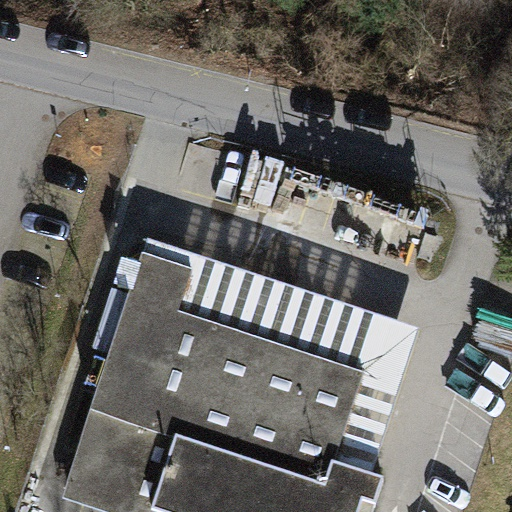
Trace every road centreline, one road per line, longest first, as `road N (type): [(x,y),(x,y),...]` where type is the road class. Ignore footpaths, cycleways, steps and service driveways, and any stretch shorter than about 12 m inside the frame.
road 1 (unclassified): [(511,176),(0,49)]
road 2 (unknown): [(500,173),(428,511)]
road 3 (unknown): [(24,55),(0,294)]
